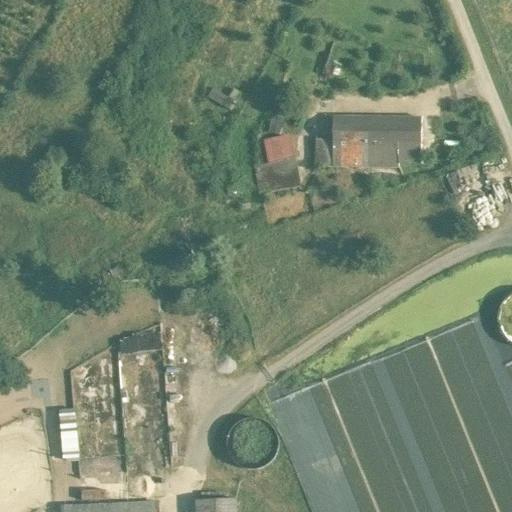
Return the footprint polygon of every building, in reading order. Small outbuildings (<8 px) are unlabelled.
[(422,119),(333,117),(333,139),(333,150),(399,150),(399,164),(421,164),(422,119)] [(264,139),(269,161),(296,156),(291,133),(264,139)] [(333,139),(315,140),(315,168),(332,168),(333,150),(333,139)] [(399,150),(333,150),(332,168),(399,168),(399,164),(399,150)] [(295,160),(257,167),(261,195),(300,188),(295,160)] [(235,287),(253,332),(270,325),(252,280),(235,287)] [(79,456),(77,409),(61,410),(63,456),(79,456)] [(277,455),(278,445),(276,435),(271,426),(262,421),(252,419),(242,421),(234,427),(228,435),(226,445),(228,455),(234,464),(243,469),(253,471),(263,469),(271,463),(277,455)] [(105,499),(105,479),(82,479),(82,499),(105,499)] [(196,501),(196,511),(236,511),(236,500),(196,501)] [(157,511),(157,502),(61,507),(60,511),(157,511)]
